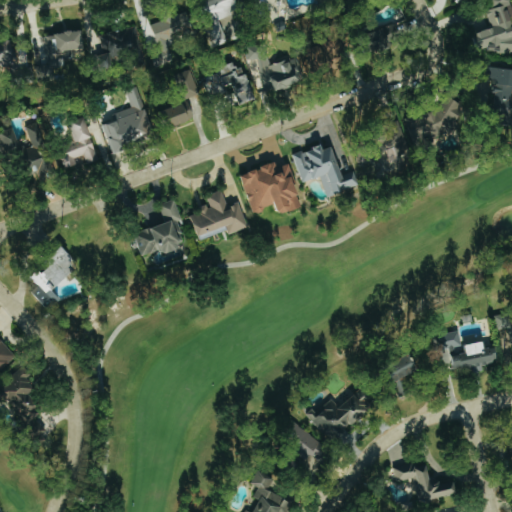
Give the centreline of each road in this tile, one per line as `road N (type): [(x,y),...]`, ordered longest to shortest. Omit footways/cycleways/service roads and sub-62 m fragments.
road 1 (residential): [(0,233),(417,73),(434,62),(439,42),(422,0)]
road 2 (residential): [(54,511),(72,461),(76,414),(65,377),(0,291)]
road 3 (residential): [(511,400),(400,434),(333,511)]
